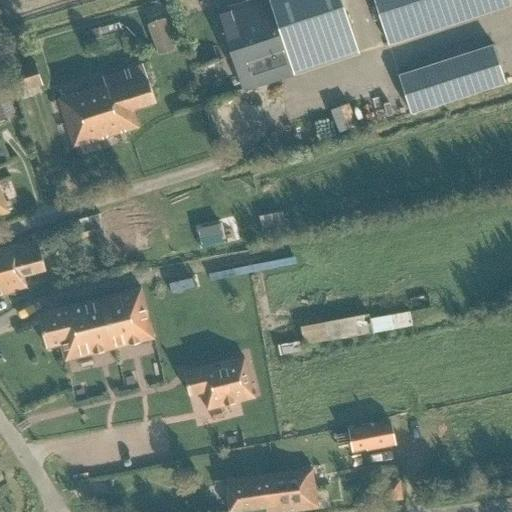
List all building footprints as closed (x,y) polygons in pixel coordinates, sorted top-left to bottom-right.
[(359,55),(341,0),(253,0),(219,11),(246,92),(359,55)] [(511,0),(376,0),(390,44),(511,5),(511,0)] [(148,25),(159,55),(176,49),(165,19),(148,25)] [(505,83),(493,45),(399,76),(411,114),(505,83)] [(42,85),(35,63),(12,70),(19,93),(42,85)] [(158,104),(147,64),(105,76),(107,83),(61,96),(75,146),(140,128),(135,110),(158,104)] [(0,120),(16,115),(8,93),(0,95),(0,120)] [(144,202),(104,214),(111,237),(127,232),(134,255),(158,248),(144,202)] [(264,231),(287,227),(284,206),(260,210),(264,231)] [(99,214),(77,221),(81,237),(104,231),(99,214)] [(23,279),(46,273),(38,240),(0,249),(0,297),(26,291),(23,279)] [(142,290),(40,313),(42,320),(48,347),(61,344),(65,361),(154,338),(142,290)] [(412,325),(410,311),(370,318),(369,314),(301,325),(304,343),(412,325)] [(244,357),(183,372),(189,395),(202,392),(207,410),(254,398),(244,357)] [(394,445),(389,421),(348,429),(352,449),(366,446),(367,450),(394,445)] [(347,433),(336,435),(338,446),(349,444),(347,433)] [(194,465),(183,468),(185,479),(196,477),(194,465)] [(288,511),(316,508),(310,465),(223,477),(228,511),(266,506),(266,511),(288,511)] [(400,497),(398,482),(385,484),(387,498),(400,497)]
